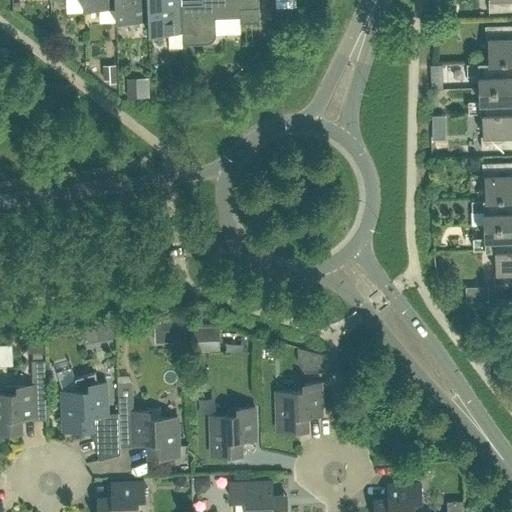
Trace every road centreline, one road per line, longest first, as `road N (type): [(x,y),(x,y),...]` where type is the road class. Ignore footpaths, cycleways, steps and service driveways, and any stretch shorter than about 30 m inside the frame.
road 1 (tertiary): [(0,276),(238,243)]
road 2 (tertiary): [(229,164),(0,200)]
road 3 (tertiary): [(326,265),(441,405),(474,422)]
road 4 (tertiary): [(474,422),(460,386),(358,239)]
road 5 (tertiary): [(344,140),(372,10)]
road 6 (tertiary): [(372,10),(306,123)]
